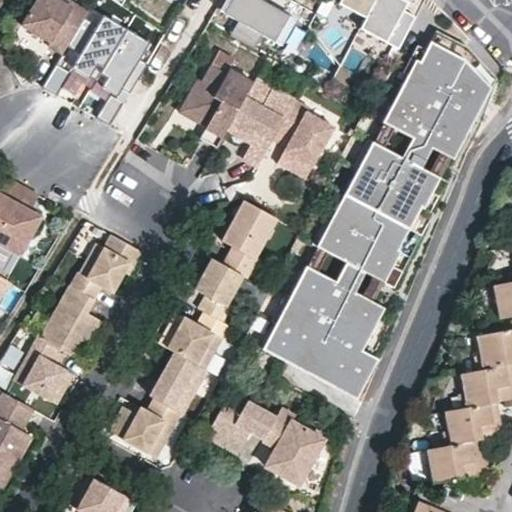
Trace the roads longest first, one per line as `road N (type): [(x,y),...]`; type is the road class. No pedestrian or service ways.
road 1 (residential): [(360,511),(378,441),(489,176),(511,142)]
road 2 (residential): [(144,201),(172,228),(66,437)]
road 3 (residential): [(196,493),(149,483),(66,437)]
